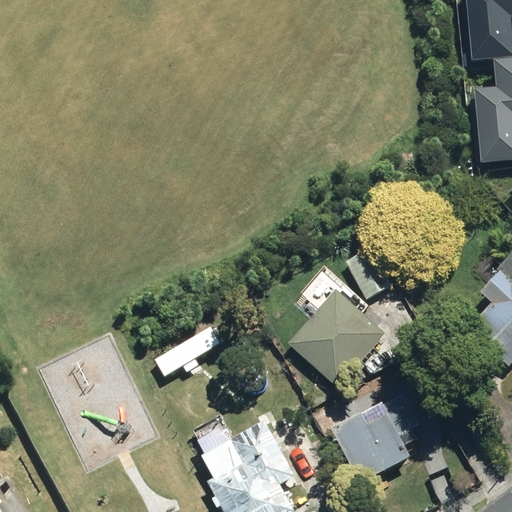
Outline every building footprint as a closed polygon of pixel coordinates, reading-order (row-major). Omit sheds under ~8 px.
[(352,261),(371,299),(397,286),(377,248),(352,261)] [(477,330),(511,361),(511,272),(510,271),(491,291),(502,302),(477,330)] [(295,343),(343,386),(392,333),(344,290),(295,343)] [(444,322),(455,339),(473,327),(462,310),(444,322)] [(341,428),(370,483),(422,457),(410,434),(430,424),(414,394),(390,407),(395,416),(378,425),(372,413),(341,428)] [(217,482),(232,511),(300,511),(303,511),(289,485),(306,476),(276,420),(210,455),(223,479),(217,482)]
